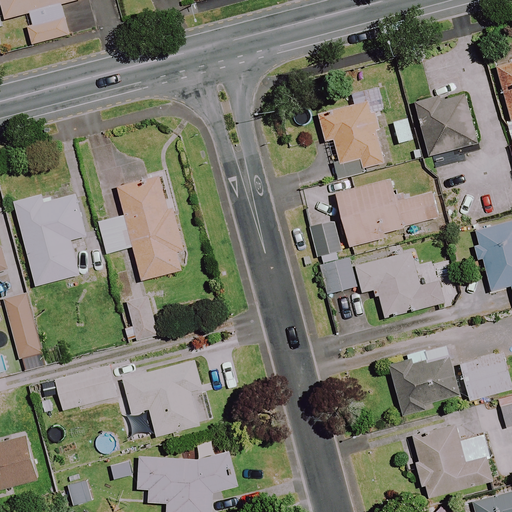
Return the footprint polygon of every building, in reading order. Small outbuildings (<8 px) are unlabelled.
[(0,0),(0,9),(3,21),(25,15),(34,46),(69,37),(61,6),(78,1),(77,0),(0,0)] [(511,122),(511,63),(494,68),(509,123),(511,122)] [(475,145),(462,95),(414,107),(427,157),(475,145)] [(384,169),(368,102),(313,115),(320,144),(330,141),(340,179),(384,169)] [(412,128),(393,134),(400,162),(419,156),(412,128)] [(166,211),(157,178),(116,189),(123,217),(97,223),(105,256),(131,249),(140,282),(181,271),(175,251),(181,250),(171,209),(166,211)] [(395,203),(388,180),(302,204),(317,257),(384,239),(382,234),(437,219),(430,193),(395,203)] [(455,193),(442,196),(447,217),(459,214),(455,193)] [(83,238),(72,195),(42,203),(41,197),(13,204),(34,287),(78,276),(69,241),(83,238)] [(511,221),(472,233),(490,293),(508,287),(511,300),(511,221)] [(409,253),(350,268),(355,288),(357,295),(374,290),(382,320),(454,301),(444,261),(413,269),(409,253)] [(355,288),(350,268),(348,259),(318,266),(325,295),(355,288)] [(123,302),(131,325),(123,328),(128,344),(137,341),(158,334),(145,295),(123,302)] [(43,367),(24,300),(4,306),(22,372),(43,367)] [(457,397),(444,346),(386,361),(400,418),(425,412),(424,405),(457,397)] [(511,390),(501,354),(459,366),(469,401),(511,390)] [(200,389),(193,362),(112,383),(108,366),(53,380),(61,412),(124,395),(129,415),(148,410),(155,437),(199,426),(190,392),(200,389)] [(511,427),(511,402),(498,406),(503,429),(511,427)] [(455,438),(452,426),(407,440),(424,500),(491,481),(485,460),(489,459),(481,431),(455,438)] [(0,490),(34,481),(22,436),(0,442),(0,490)] [(213,451),(213,441),(197,440),(196,460),(136,457),(135,489),(146,489),(146,503),(165,504),(164,511),(210,511),(212,490),(230,491),(233,453),(213,451)] [(130,477),(128,462),(107,465),(110,480),(130,477)] [(511,511),(511,490),(437,511),(511,511)]
